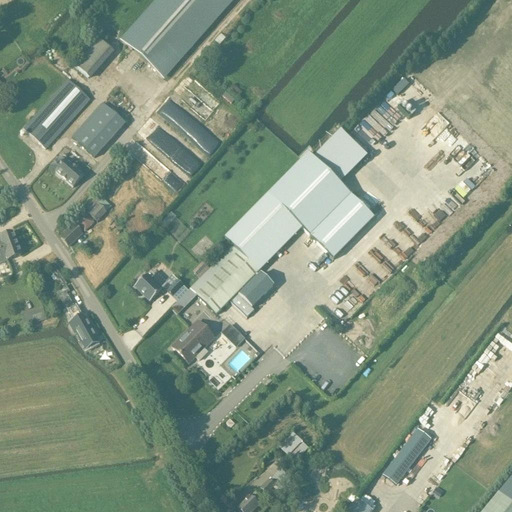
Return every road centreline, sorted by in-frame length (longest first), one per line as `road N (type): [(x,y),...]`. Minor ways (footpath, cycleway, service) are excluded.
road 1 (unclassified): [(212,511),(0,155)]
road 2 (track): [(247,0),(142,117),(104,88),(22,185)]
